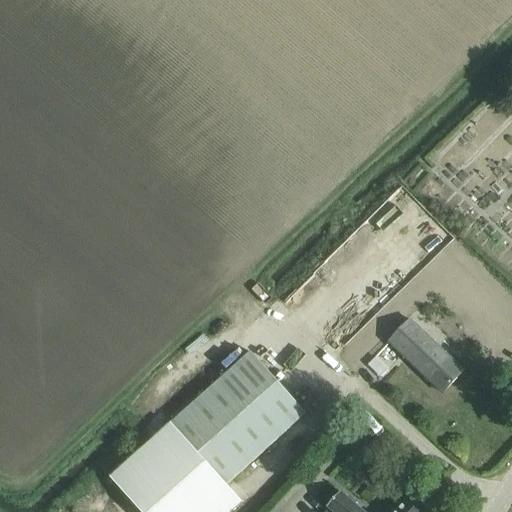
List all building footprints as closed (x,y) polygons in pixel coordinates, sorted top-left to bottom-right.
[(416,191),(408,199),(441,232),(449,224),(416,191)] [(418,242),(383,273),(400,291),(420,273),(410,263),(425,250),(418,242)] [(442,393),(463,371),(410,320),(389,342),(442,393)] [(385,347),(378,355),(392,368),(400,359),(385,347)] [(226,487),(308,414),(251,351),(170,425),(226,487)] [(109,479),(138,511),(231,511),(240,504),(169,425),(109,479)] [(398,511),(365,511),(343,492),(330,507),(335,511),(424,511),(410,499),(398,511)]
